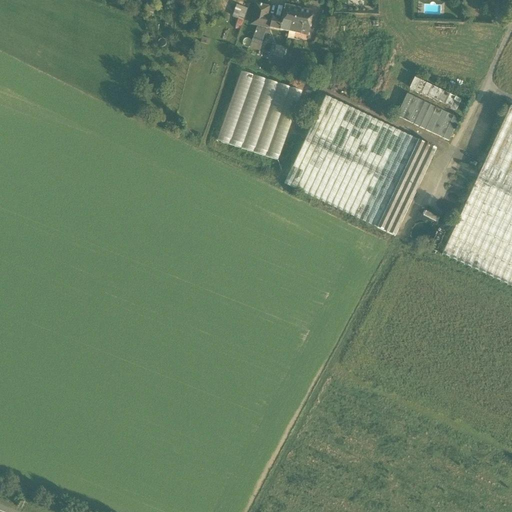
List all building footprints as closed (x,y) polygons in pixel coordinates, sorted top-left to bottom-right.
[(235,13),(245,16),(247,9),(238,6),(235,13)] [(286,6),(284,21),(282,31),(289,32),(290,24),(294,25),(299,9),(286,6)] [(252,26),(270,29),(272,19),(266,18),(267,9),(260,8),(259,8),(255,7),(252,26)] [(307,11),(299,9),(294,25),(290,24),(289,32),(302,35),(307,11)] [(284,21),(272,19),(270,29),(282,31),(284,21)] [(256,27),(249,47),(259,50),(266,30),(256,27)] [(275,45),(272,58),(281,60),(284,47),(275,45)] [(239,70),(216,140),(278,160),(301,90),(239,70)] [(456,110),(461,99),(414,77),(409,88),(456,110)] [(448,140),(458,118),(406,94),(396,116),(448,140)] [(284,185),(377,229),(418,141),(325,97),(284,185)] [(442,255),(511,287),(511,108),(510,108),(442,255)] [(377,229),(395,237),(436,150),(418,141),(377,229)] [(411,232),(411,237),(413,240),(416,243),(420,245),(424,244),(428,243),(431,240),(432,236),(432,231),(431,228),(427,225),(423,223),(419,224),(415,225),(413,228),(411,232)] [(511,511),(511,459),(440,429),(443,450),(409,436),(398,425),(411,418),(406,409),(329,377),(276,503),(297,511),(416,511),(417,511),(511,511)]
